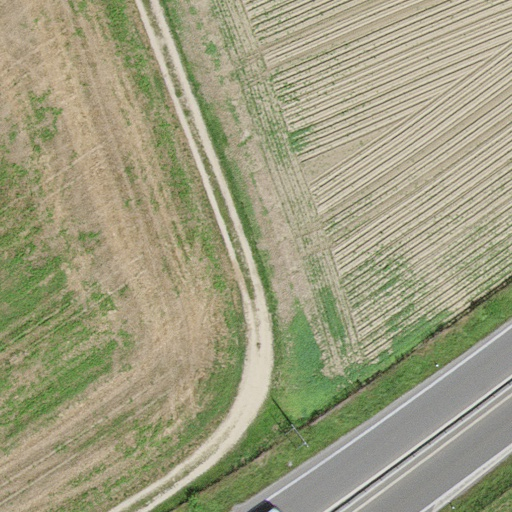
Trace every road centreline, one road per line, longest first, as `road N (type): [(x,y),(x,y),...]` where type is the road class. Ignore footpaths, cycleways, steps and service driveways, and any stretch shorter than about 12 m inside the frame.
road 1 (track): [(149,0),(245,263),(259,328),(257,376),(228,440),(116,511)]
road 2 (primary): [(511,349),(282,511)]
road 3 (primary): [(384,511),(511,416)]
